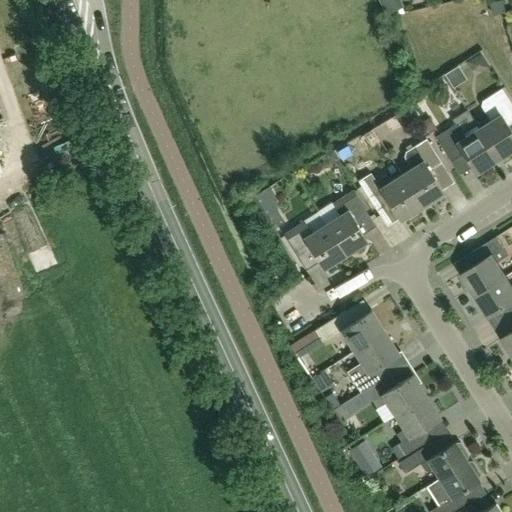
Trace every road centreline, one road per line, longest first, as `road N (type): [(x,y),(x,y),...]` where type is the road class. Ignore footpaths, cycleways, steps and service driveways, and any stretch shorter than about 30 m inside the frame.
road 1 (secondary): [(298,511),(113,101),(77,0)]
road 2 (residential): [(511,444),(414,271)]
road 3 (residential): [(286,328),(365,281),(414,271)]
road 4 (residential): [(414,271),(429,244),(511,193)]
